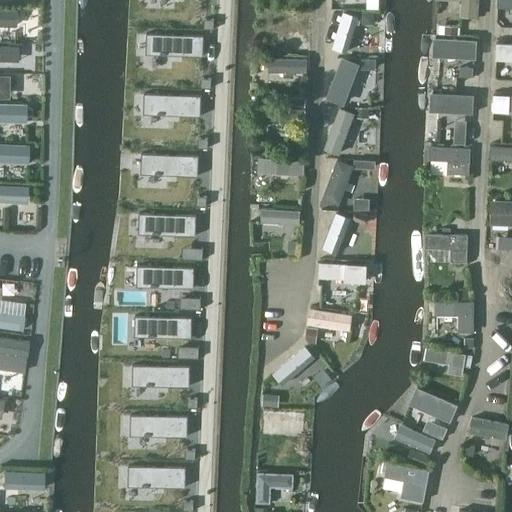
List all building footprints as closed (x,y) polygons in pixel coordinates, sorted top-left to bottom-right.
[(458,0),(462,0),(461,16),(478,17),(479,0),(458,0)] [(0,25),(18,26),(18,8),(0,8),(0,25)] [(374,23),(374,12),(363,12),(363,23),(374,23)] [(215,19),(204,18),(204,28),(214,29),(215,19)] [(458,34),(458,26),(445,25),(445,34),(458,34)] [(147,33),(146,54),(204,56),(204,35),(147,33)] [(477,55),(478,37),(436,35),(435,53),(477,55)] [(511,42),(501,43),(496,42),(496,59),(511,59),(511,42)] [(0,44),(0,60),(8,60),(8,45),(0,44)] [(342,57),(327,95),(345,102),(359,64),(358,63),(342,57)] [(362,68),(376,68),(376,58),(362,58),(362,68)] [(473,76),(474,67),(460,66),(460,75),(473,76)] [(0,74),(0,97),(10,97),(10,75),(0,74)] [(212,78),(201,77),(201,87),(211,88),(212,78)] [(511,104),(511,89),(494,88),(493,104),(511,104)] [(145,93),(144,113),(201,115),(201,95),(145,93)] [(434,94),(433,112),(475,115),(476,96),(434,94)] [(294,98),(293,106),(306,106),(306,98),(294,98)] [(0,121),(26,122),(27,103),(0,102),(0,121)] [(356,117),(369,117),(369,107),(356,107),(356,117)] [(466,143),(466,134),(455,133),(454,143),(466,143)] [(208,138),(198,138),(198,147),(208,148),(208,138)] [(0,144),(0,163),(27,164),(28,146),(0,144)] [(471,173),(472,146),(430,144),(429,158),(449,159),(448,172),(471,173)] [(511,146),(493,145),(492,160),(511,161),(511,146)] [(142,153),(141,174),(198,176),(199,155),(142,153)] [(339,157),(324,198),(339,203),(354,163),(339,157)] [(354,167),(354,168),(376,169),(376,160),(355,160),(354,165),(354,167)] [(29,189),(0,187),(0,204),(29,206),(29,189)] [(207,196),(197,196),(196,206),(207,206),(207,196)] [(370,210),(370,198),(355,197),(354,209),(370,210)] [(511,223),(511,198),(493,198),(493,223),(511,223)] [(365,222),(368,215),(357,211),(354,218),(365,222)] [(140,212),(139,233),(196,235),(197,214),(140,212)] [(469,261),(470,234),(427,232),(426,247),(453,248),(452,260),(469,261)] [(297,254),(298,240),(289,240),(288,253),(297,254)] [(203,249),(195,249),(195,259),(203,259),(203,249)] [(511,251),(489,250),(488,265),(511,266),(511,251)] [(319,277),(345,278),(345,281),(366,282),(367,264),(340,263),(336,262),(319,262),(319,277)] [(138,265),(137,286),(194,287),(195,267),(138,265)] [(470,299),(471,288),(458,288),(458,298),(470,299)] [(201,297),(180,297),(180,308),(201,309),(201,297)] [(476,330),(476,299),(437,299),(436,314),(460,314),(460,330),(476,330)] [(135,316),(135,336),(192,338),(192,317),(135,316)] [(316,343),(318,328),(307,326),(306,338),(309,342),(316,343)] [(474,347),(474,337),(464,337),(464,347),(474,347)] [(199,347),(178,346),(178,358),(199,358),(199,347)] [(464,374),(468,353),(428,346),(426,359),(452,363),(450,372),(464,374)] [(133,364),(133,385),(190,386),(190,365),(133,364)] [(418,387),(411,404),(452,422),(459,405),(418,387)] [(274,405),(275,394),(264,393),(263,405),(274,405)] [(198,398),(187,397),(187,407),(198,407),(198,398)] [(131,414),(131,435),(188,436),(188,415),(131,414)] [(473,417),(470,432),(507,439),(509,424),(473,417)] [(436,425),(432,433),(443,438),(447,429),(436,425)] [(471,454),(474,444),(466,441),(462,451),(471,454)] [(196,449),(185,449),(185,459),(196,459),(196,449)] [(416,450),(412,460),(426,466),(430,456),(416,450)] [(425,500),(431,470),(389,461),(386,476),(406,480),(403,496),(425,500)] [(129,465),(129,486),(186,487),(186,466),(129,465)] [(4,476),(4,488),(25,488),(44,489),(45,472),(4,470),(4,476)] [(294,487),(295,473),(258,471),(257,503),(271,503),(272,486),(294,487)] [(194,500),(183,500),(183,510),(194,511),(194,500)]
